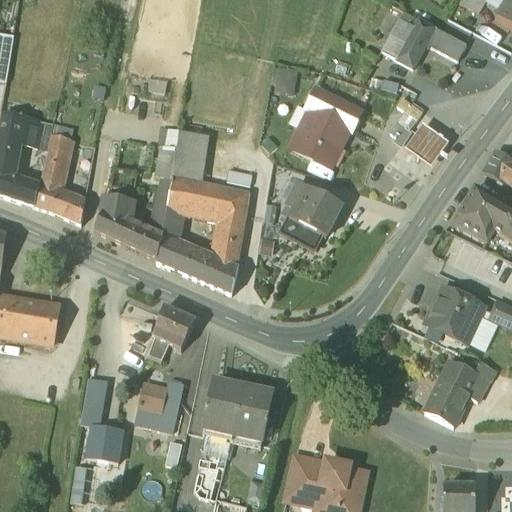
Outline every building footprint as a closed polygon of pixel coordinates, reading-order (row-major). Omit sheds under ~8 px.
[(511,0),(510,0),(508,6),(502,2),(495,14),(511,25),(511,0)] [(407,34),(395,56),(412,65),(425,40),(434,23),(418,15),(411,27),(407,34)] [(411,27),(406,23),(402,30),(407,34),(411,27)] [(467,40),(434,23),(425,40),(458,57),(467,40)] [(13,31),(0,29),(0,79),(6,80),(13,31)] [(315,85),(287,143),(330,163),(347,126),(351,128),(361,107),(315,85)] [(9,96),(1,95),(0,102),(0,103),(8,105),(9,96)] [(31,116),(2,109),(0,120),(0,136),(18,140),(46,146),(47,143),(51,127),(54,111),(34,107),(31,116)] [(404,107),(389,127),(398,133),(396,136),(401,139),(408,129),(403,125),(408,119),(405,117),(409,111),(404,107)] [(447,138),(422,120),(405,143),(430,162),(447,138)] [(180,122),(176,144),(171,173),(204,179),(210,127),(180,122)] [(71,136),(51,127),(47,143),(67,152),(71,136)] [(18,140),(0,136),(0,191),(19,198),(24,177),(12,174),(18,140)] [(159,141),(154,171),(164,173),(171,175),(171,173),(176,144),(159,141)] [(48,146),(40,182),(38,181),(33,202),(52,209),(58,188),(67,152),(47,143),(46,146),(48,146)] [(511,158),(495,147),(483,167),(502,178),(504,175),(511,181),(511,158)] [(114,165),(108,164),(102,192),(130,197),(136,169),(114,165)] [(230,165),(228,174),(250,177),(251,167),(230,165)] [(164,173),(148,231),(159,235),(165,206),(171,175),(164,173)] [(204,179),(171,173),(171,175),(165,206),(182,209),(202,213),(215,182),(204,179)] [(38,181),(24,177),(19,198),(33,202),(38,181)] [(340,203),(297,180),(280,210),(287,214),(279,229),(312,247),(321,232),(324,233),(340,203)] [(249,189),(215,182),(202,213),(219,217),(243,222),(249,189)] [(511,205),(474,184),(465,198),(464,198),(460,204),(460,205),(461,206),(453,220),(485,239),(491,228),(511,240),(511,205)] [(71,193),(58,188),(52,209),(67,214),(71,193)] [(130,197),(102,192),(98,209),(100,210),(92,227),(155,257),(159,236),(159,235),(148,231),(126,221),(130,197)] [(83,198),(71,193),(67,214),(79,220),(83,198)] [(182,209),(165,206),(159,235),(159,236),(155,257),(156,259),(169,264),(176,242),(177,240),(182,209)] [(212,256),(190,248),(182,271),(230,291),(239,264),(236,263),(243,222),(219,217),(212,256)] [(190,248),(176,242),(169,264),(182,271),(190,248)] [(482,304),(442,285),(425,320),(465,339),(482,304)] [(55,303),(0,293),(0,330),(49,338),(55,303)] [(511,302),(499,297),(490,315),(511,325),(511,302)] [(194,317),(164,303),(157,320),(154,319),(150,332),(166,340),(164,345),(171,348),(173,343),(179,346),(194,317)] [(496,368),(474,357),(469,367),(488,377),(491,379),(496,368)] [(469,367),(450,358),(439,378),(468,393),(467,394),(477,399),(488,377),(469,367)] [(109,377),(88,373),(82,406),(87,407),(85,420),(97,422),(99,409),(105,411),(109,377)] [(184,378),(168,375),(161,406),(176,410),(184,378)] [(242,383),(213,377),(201,430),(231,436),(242,383)] [(468,393),(439,378),(423,410),(452,424),(467,394),(468,393)] [(160,387),(142,381),(137,398),(156,403),(160,387)] [(271,389),(242,383),(231,436),(259,442),(271,389)] [(312,458),(294,454),(285,496),(302,500),(312,458)] [(355,511),(365,470),(347,466),(347,463),(326,458),(325,461),(312,458),(302,500),(304,500),(305,495),(317,497),(314,510),(323,511),(355,511)] [(474,511),(475,482),(443,482),(442,511),(474,511)] [(244,511),(247,502),(216,494),(210,511),(244,511)]
